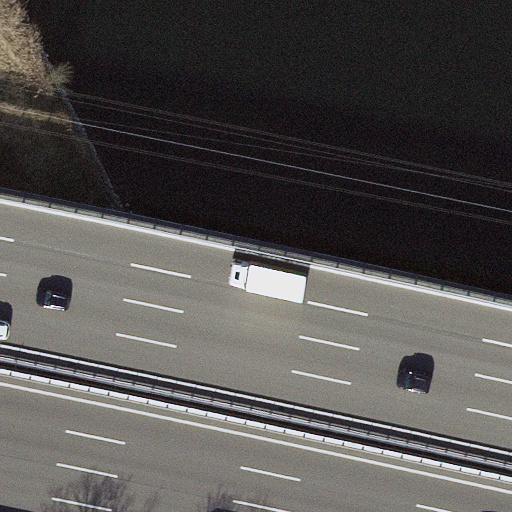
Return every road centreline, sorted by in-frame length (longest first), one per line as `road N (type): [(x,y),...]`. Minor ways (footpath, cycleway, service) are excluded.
road 1 (motorway): [(511,382),(0,274)]
road 2 (motorway): [(0,453),(286,511)]
road 3 (track): [(0,319),(88,511)]
